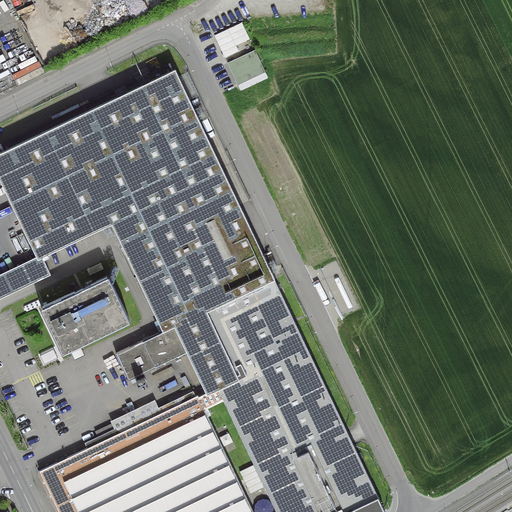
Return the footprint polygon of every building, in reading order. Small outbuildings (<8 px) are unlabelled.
[(243,23),(215,35),(224,56),(239,49),(237,45),(250,40),(243,23)] [(241,90),(270,78),(259,49),(229,60),(241,90)] [(201,302),(269,270),(175,71),(0,153),(0,175),(38,256),(0,274),(0,298),(51,274),(43,256),(114,223),(165,332),(117,354),(129,379),(190,350),(209,391),(216,387),(216,386),(236,376),(201,302)] [(269,270),(201,302),(236,376),(216,386),(216,387),(209,391),(197,397),(202,407),(221,398),(275,511),(381,511),(384,511),(269,270)] [(107,276),(40,308),(62,353),(128,321),(107,276)] [(251,511),(202,407),(197,397),(196,395),(39,471),(58,511),(251,511)]
